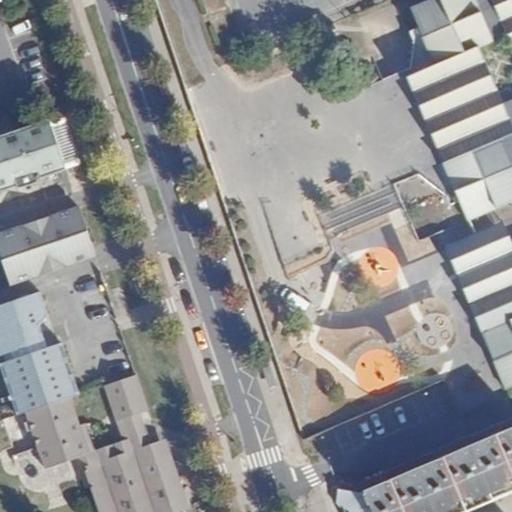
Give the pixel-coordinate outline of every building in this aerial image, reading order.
[(511,0),(425,0),(410,7),(418,27),(409,31),(412,37),(413,65),(403,70),(442,162),(418,173),(446,194),(450,205),(459,202),(467,221),(511,202),(511,259),(502,256),(489,227),(445,246),(506,389),(511,386),(511,0)] [(0,136),(18,131),(5,118),(0,119),(0,136)] [(65,170),(49,121),(18,131),(0,136),(0,191),(15,186),(16,189),(37,183),(36,180),(65,170)] [(95,258),(78,208),(0,234),(0,252),(11,286),(95,258)] [(379,220),(383,235),(398,231),(394,216),(379,220)] [(502,256),(511,259),(511,242),(503,222),(489,227),(502,256)] [(411,242),(415,256),(439,249),(435,235),(411,242)] [(0,364),(0,365),(18,416),(27,413),(71,398),(81,395),(63,340),(56,342),(53,332),(37,327),(42,315),(35,296),(0,308),(0,356),(2,356),(4,363),(0,364)] [(181,511),(160,445),(149,449),(129,380),(105,387),(120,440),(94,449),(114,511),(181,511)] [(71,398),(27,413),(45,468),(89,454),(71,398)] [(511,417),(492,426),(511,472),(511,417)] [(511,479),(511,472),(492,426),(465,438),(487,490),(511,479)] [(487,490),(465,438),(440,448),(462,501),(487,490)] [(462,501),(440,448),(414,459),(436,511),(462,501)] [(414,459),(387,471),(404,511),(435,511),(436,511),(414,459)] [(404,511),(387,471),(363,481),(376,511),(404,511)] [(465,511),(511,492),(511,479),(487,490),(462,501),(436,511),(435,511),(465,511)] [(359,483),(355,482),(353,490),(344,489),(341,502),(345,508),(353,508),(355,511),(376,511),(363,481),(359,483)]
